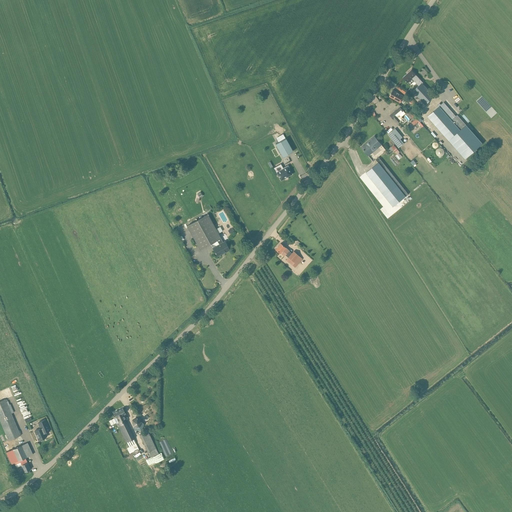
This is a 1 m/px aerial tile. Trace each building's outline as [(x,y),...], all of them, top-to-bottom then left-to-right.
[(410,85),(414,81),(419,86),(413,91),(425,105),(434,96),(422,83),(423,83),(418,77),(411,70),(403,77),(410,85)] [(389,96),(401,102),(404,96),(392,90),(389,96)] [(437,105),(438,107),(428,116),(449,140),(465,159),(483,144),(466,125),(457,115),(456,116),(444,102),(441,104),(439,103),(437,105)] [(401,117),(405,113),(400,107),(394,112),(390,115),(397,123),(403,119),(401,117)] [(409,110),(406,113),(413,120),(411,122),(414,125),(419,121),(409,110)] [(395,128),(387,135),(399,148),(404,143),(401,139),(402,137),(395,128)] [(376,149),(381,145),(374,136),(369,140),(370,141),(365,145),(365,144),(361,147),(368,156),(372,153),(371,151),(375,148),(376,149)] [(286,138),(275,144),(282,157),(293,151),(286,138)] [(394,145),(388,150),(390,152),(393,150),(397,154),(400,152),(394,145)] [(326,156),(319,167),(322,170),(330,158),(326,156)] [(393,207),(399,202),(402,206),(409,201),(405,197),(408,194),(378,157),(375,159),(377,162),(378,161),(378,162),(366,173),(393,207)] [(282,170),(277,173),(281,180),(284,178),(287,176),(291,174),(288,168),(289,168),(287,166),(284,168),(284,169),(282,170)] [(200,250),(214,242),(216,246),(213,248),(217,256),(223,252),(224,253),(229,250),(225,241),(223,242),(221,239),(221,238),(208,214),(186,226),(200,250)] [(280,253),(284,256),(287,253),(289,256),(288,257),(286,260),(292,265),(294,263),(297,265),(302,259),(293,251),(291,253),(289,251),(285,247),(281,243),(275,249),(280,253)] [(5,399),(0,401),(0,421),(9,441),(21,435),(11,414),(14,412),(10,404),(9,405),(8,401),(6,402),(5,399)] [(117,423),(118,426),(126,422),(125,419),(128,418),(125,413),(123,408),(114,412),(115,416),(114,417),(117,423)] [(144,421),(152,416),(148,408),(139,413),(144,421)] [(141,422),(137,417),(132,420),(133,426),(134,431),(141,432),(144,432),(146,428),(144,425),(145,425),(141,422)] [(35,431),(39,440),(47,436),(45,433),(50,431),(45,420),(38,423),(41,428),(35,431)] [(126,422),(118,426),(126,442),(129,447),(136,444),(134,439),(134,438),(135,438),(128,425),(129,424),(127,421),(126,422)] [(139,435),(147,452),(150,458),(158,454),(148,431),(139,435)] [(156,443),(159,449),(168,446),(165,439),(156,443)] [(19,461),(25,458),(33,455),(28,443),(6,452),(6,453),(11,464),(11,463),(12,464),(19,461)] [(140,453),(134,456),(146,485),(159,479),(156,473),(153,474),(148,463),(151,462),(150,459),(144,462),(140,453)] [(25,458),(19,461),(21,465),(22,465),(25,472),(31,469),(28,462),(27,463),(25,458)]
